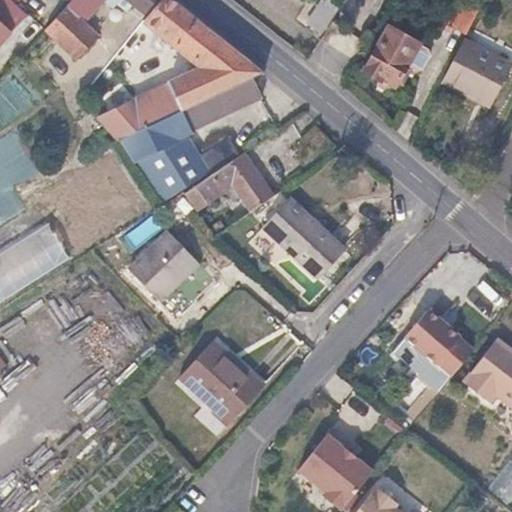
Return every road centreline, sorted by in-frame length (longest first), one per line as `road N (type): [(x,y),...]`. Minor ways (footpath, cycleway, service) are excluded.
road 1 (residential): [(232,511),(231,477),(242,453),(457,213)]
road 2 (secondary): [(457,213),(203,0)]
